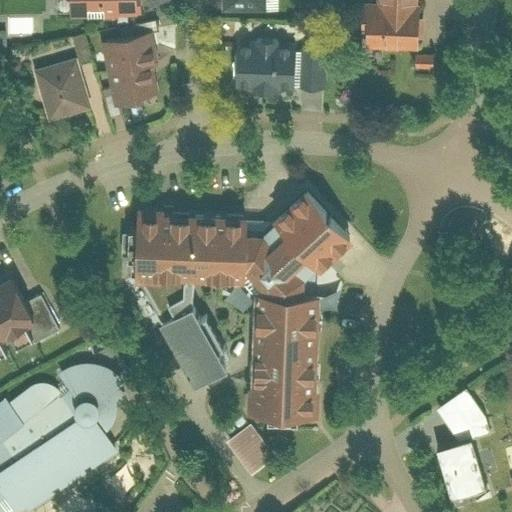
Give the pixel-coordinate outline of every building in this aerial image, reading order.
[(68,0),(68,11),(117,11),(117,8),(138,8),(138,0),(68,0)] [(362,0),(363,44),(416,44),(415,0),(362,0)] [(147,20),(98,30),(113,97),(155,88),(148,53),(153,52),(147,20)] [(70,31),(76,51),(78,59),(91,55),(84,28),(70,31)] [(302,36),(232,37),(232,87),(299,86),(299,83),(323,83),(323,46),(303,46),(302,36)] [(432,50),(414,49),(414,63),(432,64),(432,50)] [(76,51),(34,63),(49,114),(90,102),(78,59),(76,51)] [(244,204),(136,200),(133,271),(181,272),(193,273),(237,274),(253,291),(248,414),(314,414),(319,280),(296,279),(352,229),(303,178),(263,213),(245,213),(244,204)] [(0,349),(33,332),(35,335),(58,323),(39,287),(28,293),(17,272),(0,280),(0,349)] [(193,273),(181,272),(181,285),(166,293),(171,303),(157,311),(193,376),(224,357),(189,292),(192,290),(193,273)] [(0,511),(13,511),(116,445),(103,425),(107,422),(114,414),(116,405),(117,396),(124,397),(125,386),(122,374),(116,365),(105,358),(90,355),(77,357),(66,359),(56,365),(67,380),(21,411),(5,391),(0,393),(0,511)] [(465,381),(436,400),(453,426),(455,431),(470,427),(471,432),(489,425),(484,409),(465,381)] [(253,420),(229,436),(253,473),(278,457),(253,420)] [(455,431),(435,436),(450,486),(485,478),(471,432),(470,427),(455,431)]
